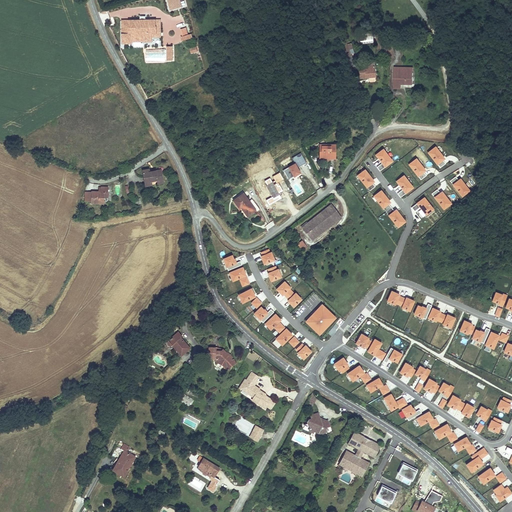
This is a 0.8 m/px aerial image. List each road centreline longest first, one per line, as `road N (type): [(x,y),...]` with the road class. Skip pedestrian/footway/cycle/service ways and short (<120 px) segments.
road 1 (residential): [(194,212),(210,217),(231,243),(255,245),(338,181),(375,131)]
road 2 (tertiary): [(194,212),(185,180),(89,0)]
road 3 (tertiary): [(476,511),(407,442),(306,379)]
road 4 (tertiary): [(306,379),(221,308),(194,212)]
road 5 (residential): [(489,445),(332,341)]
road 6 (residential): [(390,282),(511,326)]
road 7 (residential): [(250,258),(272,299),(325,350)]
